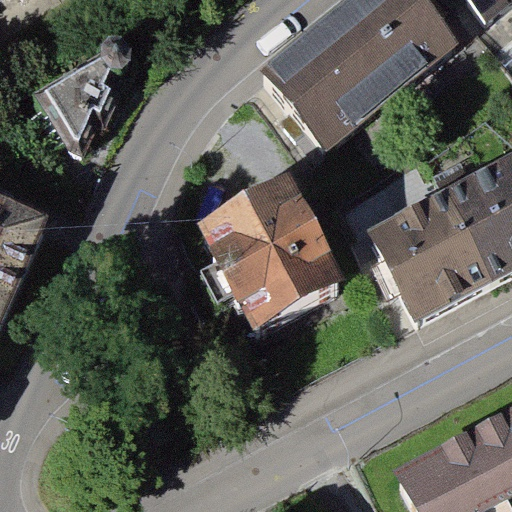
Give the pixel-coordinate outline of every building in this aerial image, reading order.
[(0,0),(0,35),(51,0),(0,0)] [(408,0),(375,0),(267,94),(334,171),(461,60),(408,0)] [(511,0),(454,0),(490,42),(511,23),(511,0)] [(37,98),(81,164),(129,42),(37,98)] [(511,175),(368,252),(415,339),(511,287),(511,175)] [(285,202),(190,251),(246,358),(341,309),(285,202)] [(0,212),(0,344),(47,232),(0,212)] [(142,465),(174,448),(153,406),(120,423),(136,454),(139,460),(142,465)] [(511,511),(511,421),(398,484),(414,511),(511,511)] [(139,460),(136,454),(120,462),(123,468),(139,460)]
